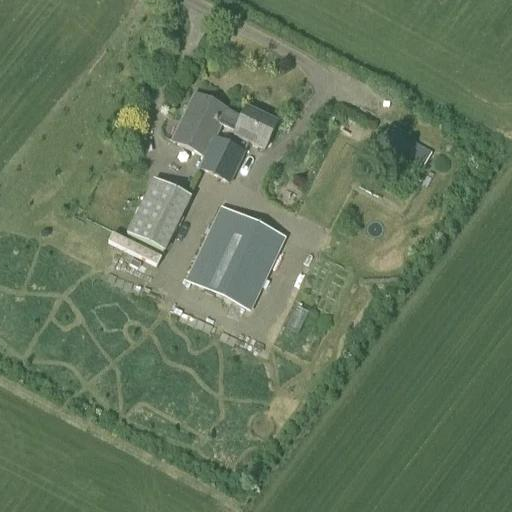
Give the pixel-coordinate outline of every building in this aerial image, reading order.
[(194,97),(171,144),(201,159),(196,172),(231,188),(245,155),(214,140),(219,128),(233,135),(232,137),(263,152),(276,126),(245,111),(241,119),(194,97)] [(421,172),(430,155),(387,131),(377,148),(421,172)] [(293,169),(311,158),(296,134),(278,144),(293,169)] [(127,237),(164,255),(191,202),(154,183),(127,237)] [(249,315),(284,239),(221,209),(185,284),(249,315)] [(164,283),(145,272),(155,255),(134,243),(113,280),(153,302),(164,283)] [(286,276),(273,317),(290,322),(302,281),(286,276)]
